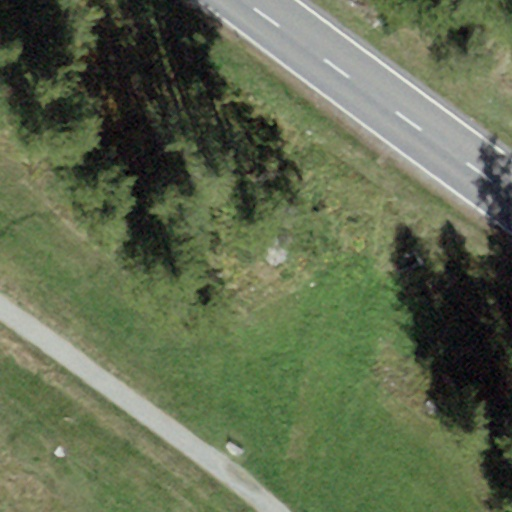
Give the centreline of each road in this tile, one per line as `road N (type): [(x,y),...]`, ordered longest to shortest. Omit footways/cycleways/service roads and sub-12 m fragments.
road 1 (tertiary): [(235,0),(511,196)]
road 2 (track): [(255,511),(206,460),(0,308)]
